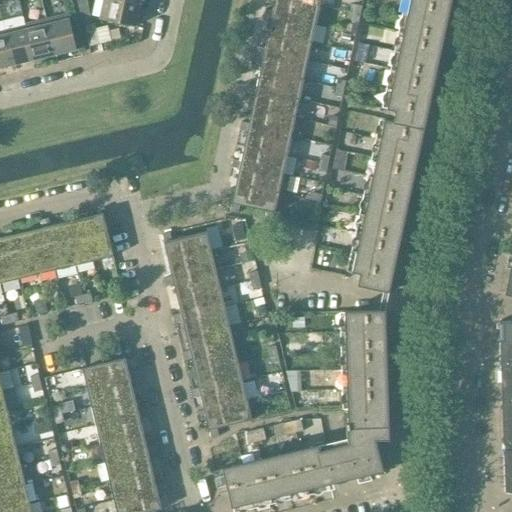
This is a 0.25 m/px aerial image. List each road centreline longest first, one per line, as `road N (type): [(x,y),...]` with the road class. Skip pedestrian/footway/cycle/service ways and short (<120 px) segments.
road 1 (residential): [(187,511),(130,211)]
road 2 (residential): [(464,306),(511,85)]
road 3 (residential): [(175,0),(166,41),(145,66),(0,102)]
road 4 (residential): [(468,511),(464,306)]
road 5 (residential): [(0,217),(108,192),(130,211)]
